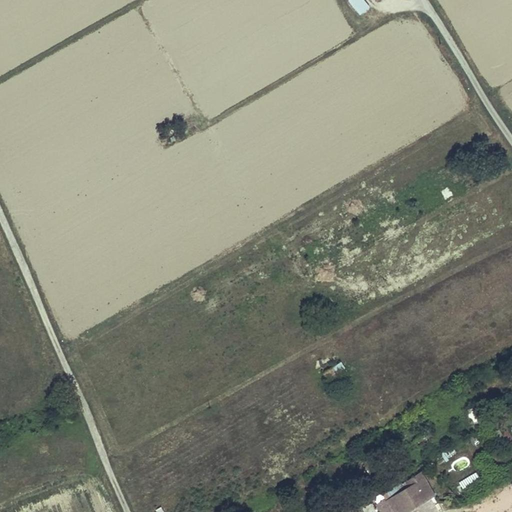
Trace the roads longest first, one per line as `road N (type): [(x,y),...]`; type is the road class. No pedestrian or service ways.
road 1 (unclassified): [(0,208),(129,511)]
road 2 (unclassified): [(511,139),(423,0)]
